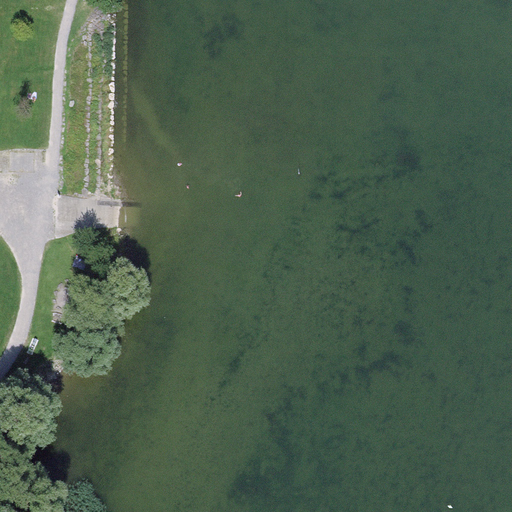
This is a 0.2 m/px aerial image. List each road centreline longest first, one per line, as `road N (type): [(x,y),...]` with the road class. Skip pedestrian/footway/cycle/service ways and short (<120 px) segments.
road 1 (track): [(28,222),(54,157),(75,0)]
road 2 (track): [(0,374),(29,297),(28,222),(0,193)]
